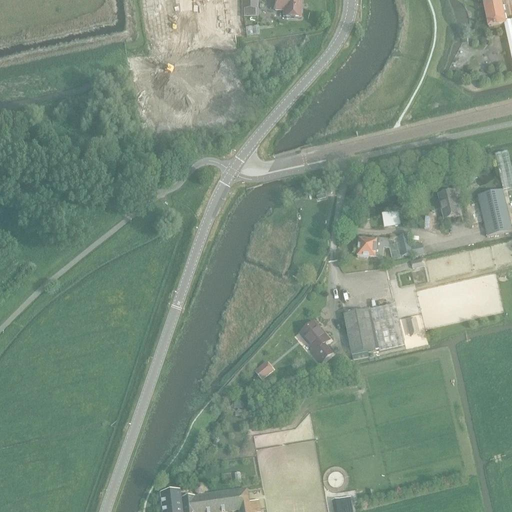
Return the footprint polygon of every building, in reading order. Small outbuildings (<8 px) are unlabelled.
[(242,0),(243,9),(242,18),(257,18),(257,9),(257,0),(242,0)] [(299,0),(274,0),(275,11),(283,12),(283,18),(299,18),(299,0)] [(511,56),(511,21),(505,23),(500,0),(497,0),(483,3),(489,28),(505,24),(511,56)] [(503,191),(503,193),(511,191),(511,168),(509,154),(495,157),(503,191)] [(486,238),(511,232),(511,231),(503,193),(503,191),(477,197),(486,238)] [(445,221),(460,217),(455,193),(439,197),(445,221)] [(482,222),(480,210),(471,212),(474,223),(482,222)] [(408,236),(388,241),(390,250),(392,260),(412,255),(408,236)] [(360,240),(358,259),(365,260),(365,258),(375,259),(376,257),(378,257),(378,259),(383,260),(384,250),(390,250),(388,241),(377,240),(376,242),(360,240)] [(414,257),(425,255),(422,244),(411,247),(414,257)] [(367,353),(379,351),(379,353),(405,348),(397,306),(371,311),(344,316),(351,356),(367,353)] [(420,336),(416,319),(407,321),(411,338),(420,336)] [(319,365),(323,362),(332,355),(324,345),(330,341),(323,333),(322,334),(313,324),(300,334),(314,350),(310,353),(319,365)] [(263,366),(254,373),(261,382),(270,374),(263,366)] [(202,485),(198,485),(196,489),(196,493),(200,495),(204,495),(206,491),(206,487),(202,485)] [(259,511),(258,502),(250,503),(248,490),(180,500),(179,493),(161,496),(163,511),(237,511),(240,511),(239,511),(259,511)] [(353,511),(351,501),(334,504),(335,511),(353,511)]
